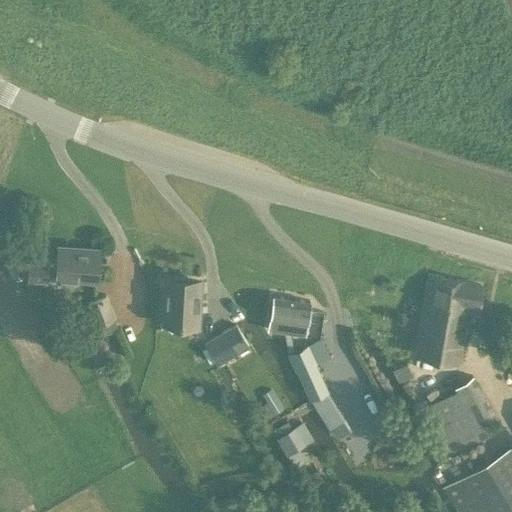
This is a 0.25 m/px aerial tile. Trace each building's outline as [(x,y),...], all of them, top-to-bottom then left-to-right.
[(61,247),(60,258),(48,257),(48,261),(30,260),(29,277),(47,278),(47,279),(48,279),(48,274),(56,275),(56,277),(60,277),(60,275),(95,278),(97,249),(61,247)] [(413,351),(415,352),(459,360),(466,310),(477,312),(481,289),(463,280),(428,271),(413,351)] [(204,273),(166,273),(166,322),(204,323),(204,273)] [(96,323),(114,316),(105,295),(90,302),(96,323)] [(269,328),(283,330),(286,351),(287,353),(289,352),(293,350),(293,344),(291,331),(305,333),(310,301),(274,296),(269,328)] [(227,351),(242,341),(229,320),(213,330),(227,351)] [(310,397),(327,390),(329,388),(308,343),(289,352),(310,397)] [(413,374),(406,362),(391,370),(398,382),(413,374)] [(477,426),(494,417),(474,375),(456,384),(457,387),(425,404),(448,451),(481,434),(477,426)] [(327,390),(310,397),(329,427),(344,418),(327,390)] [(308,441),(299,423),(275,436),(285,454),(308,441)] [(511,511),(511,443),(443,485),(444,486),(459,511),(511,511)]
